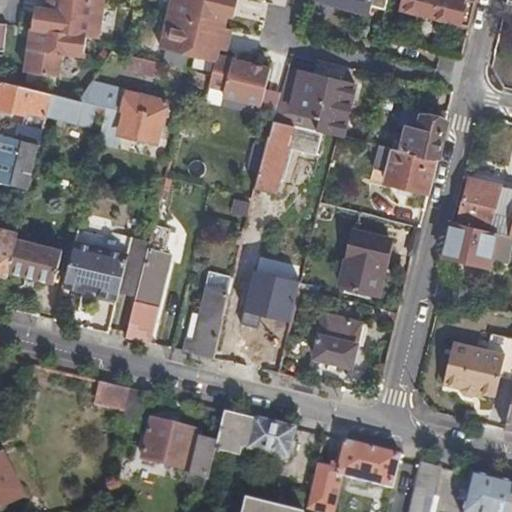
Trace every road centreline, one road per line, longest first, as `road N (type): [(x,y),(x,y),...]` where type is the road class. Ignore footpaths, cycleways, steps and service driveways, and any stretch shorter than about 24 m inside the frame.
road 1 (residential): [(0,329),(386,426)]
road 2 (residential): [(469,93),(386,426)]
road 3 (residential): [(386,426),(511,458)]
